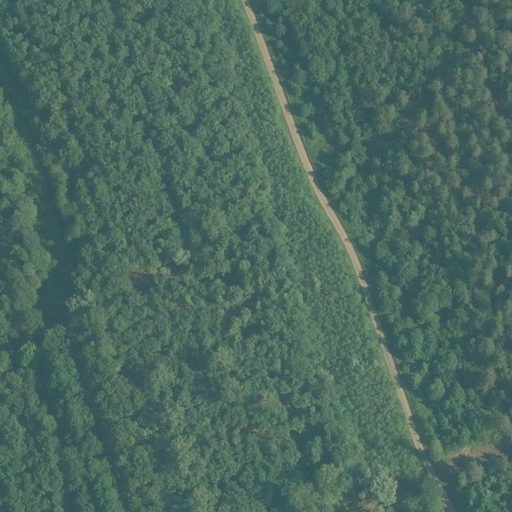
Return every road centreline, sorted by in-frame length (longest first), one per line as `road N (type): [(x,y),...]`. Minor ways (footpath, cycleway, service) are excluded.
road 1 (unclassified): [(451,511),(418,448),(355,262),(311,179),(244,0)]
road 2 (track): [(72,511),(39,372),(39,341),(61,266),(0,68)]
